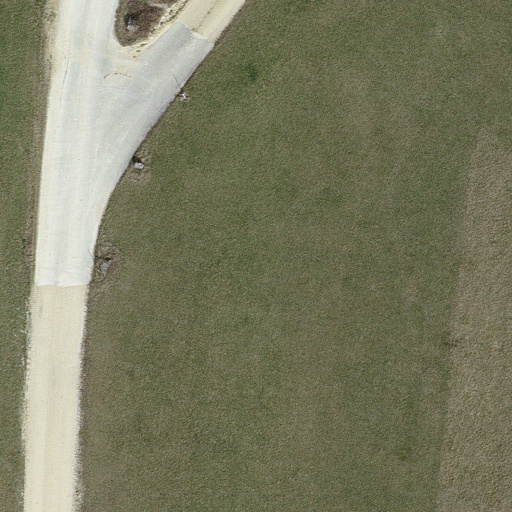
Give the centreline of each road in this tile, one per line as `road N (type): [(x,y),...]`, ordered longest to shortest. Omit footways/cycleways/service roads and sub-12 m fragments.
road 1 (track): [(89,0),(67,179),(44,511)]
road 2 (track): [(67,179),(221,0)]
